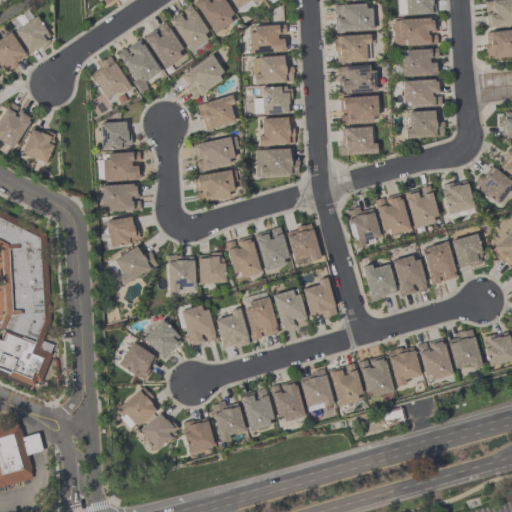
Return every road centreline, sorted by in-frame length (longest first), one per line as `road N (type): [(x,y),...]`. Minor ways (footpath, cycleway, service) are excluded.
road 1 (residential): [(457,0),(466,140),(454,150),(196,227),(168,211),(159,122)]
road 2 (residential): [(360,337),(317,189),(305,0)]
road 3 (primary): [(511,419),(186,511)]
road 4 (residential): [(195,385),(483,304)]
road 5 (residential): [(86,382),(72,231),(60,214),(0,186)]
road 6 (primary): [(325,511),(511,460)]
road 7 (residential): [(86,382),(59,440),(73,511)]
road 8 (residential): [(154,0),(54,82)]
